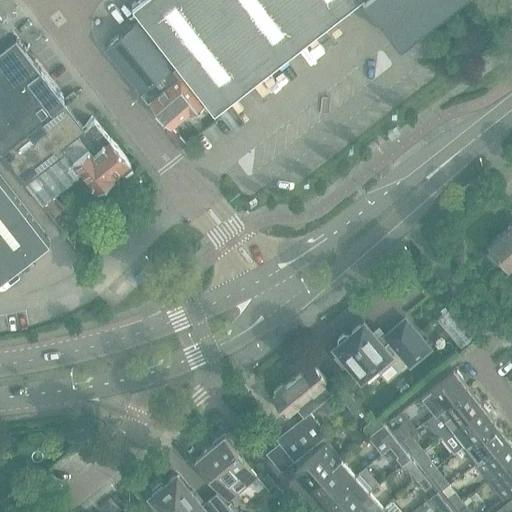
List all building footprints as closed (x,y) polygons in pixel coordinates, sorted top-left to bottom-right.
[(417,28),(452,0),(137,0),(131,5),(214,110),(353,0),(366,0),(399,42),(417,28)] [(105,47),(148,100),(180,73),(137,21),(105,47)] [(0,50),(0,150),(63,102),(14,40),(0,50)] [(204,102),(180,73),(148,100),(170,126),(188,112),(189,114),(204,102)] [(82,127),(63,102),(0,150),(0,151),(23,182),(64,150),(72,160),(68,164),(68,169),(72,175),(77,175),(82,172),(97,191),(114,178),(112,177),(116,174),(119,178),(124,178),(131,173),(131,167),(125,158),(113,142),(112,143),(93,119),(82,127)] [(178,135),(173,139),(181,148),(186,144),(178,135)] [(64,150),(23,182),(42,205),(46,202),(54,195),(77,175),(72,175),(68,169),(68,164),(72,160),(64,150)] [(0,276),(48,240),(0,177),(0,276)] [(54,195),(46,202),(56,214),(64,207),(54,195)] [(511,211),(511,212),(511,213),(511,223),(487,243),(507,268),(511,263),(511,211)] [(449,309),(437,319),(461,347),(472,337),(449,309)] [(337,343),(334,345),(339,351),(335,354),(346,367),(350,363),(360,376),(373,365),(386,381),(402,368),(401,367),(405,363),(409,367),(430,349),(404,318),(384,334),(388,339),(382,344),(363,321),(347,334),(343,334),(337,338),(337,343)] [(303,416),(334,390),(335,390),(312,363),(284,386),(280,384),(274,389),(275,394),(271,397),(286,414),(295,406),(303,416)] [(421,394),(435,412),(467,387),(460,378),(462,376),(456,369),(454,371),(453,369),(421,394)] [(341,384),(335,390),(352,413),(359,408),(341,384)] [(441,434),(448,429),(480,403),(467,387),(435,412),(428,417),(431,421),(431,424),(435,430),(438,431),(441,434)] [(448,429),(461,446),(494,420),(480,403),(448,429)] [(313,416),(279,442),(280,442),(294,459),(320,438),(327,433),(313,416)] [(363,426),(363,430),(368,436),(384,423),(380,418),(372,424),(370,421),(363,426)] [(461,446),(475,463),(507,438),(494,420),(461,446)] [(394,427),(402,438),(409,432),(401,421),(394,427)] [(382,436),(389,444),(396,438),(389,430),(382,436)] [(417,442),(409,432),(402,438),(415,454),(423,448),(418,441),(417,442)] [(226,498),(256,474),(223,434),(194,459),(226,498)] [(320,438),(294,459),(299,465),(323,443),(320,438)] [(396,457),(400,462),(403,460),(409,455),(396,438),(389,444),(398,455),(396,457)] [(475,463),(488,479),(511,460),(511,444),(507,438),(475,463)] [(295,468),(310,485),(340,458),(325,441),(323,443),(299,465),(295,468)] [(280,442),(267,453),(280,469),(293,460),(294,459),(280,442)] [(424,448),(423,448),(415,454),(429,471),(436,466),(428,456),(430,455),(424,448)] [(408,467),(416,477),(422,472),(409,455),(403,460),(400,462),(404,467),(408,467)] [(310,485),(325,501),(355,474),(340,458),(310,485)] [(511,490),(511,460),(488,479),(502,498),(511,490)] [(444,476),(436,466),(429,471),(437,482),(444,476)] [(432,484),(422,472),(416,477),(418,480),(417,480),(425,490),(432,484)] [(206,511),(233,511),(216,490),(200,503),(176,473),(162,485),(160,482),(150,491),(152,493),(150,494),(164,511),(197,511),(203,508),(206,511)] [(266,473),(260,478),(269,489),(275,483),(266,473)] [(325,501),(334,511),(344,511),(369,490),(355,474),(325,501)] [(344,511),(377,511),(384,506),(369,490),(344,511)] [(448,496),(455,505),(462,499),(455,490),(448,496)] [(436,504),(442,511),(448,506),(437,492),(429,499),(434,506),(436,504)] [(511,497),(501,505),(506,511),(507,511),(511,508),(511,497)] [(403,511),(392,499),(384,506),(377,511),(403,511)] [(468,511),(471,510),(462,499),(455,505),(460,511),(468,511)]
